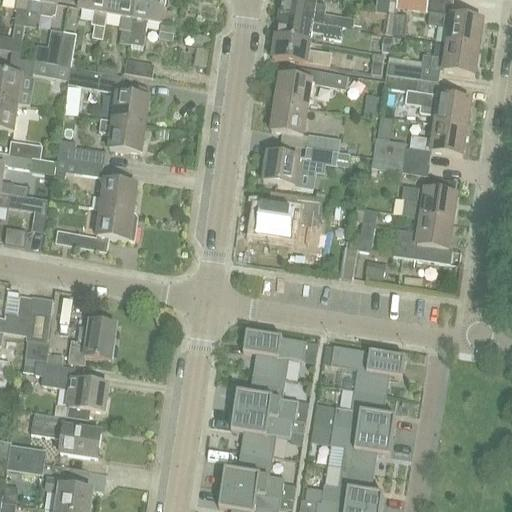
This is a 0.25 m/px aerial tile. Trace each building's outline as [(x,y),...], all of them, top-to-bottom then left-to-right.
[(26,29),(30,0),(8,0),(17,1),(14,14),(17,14),(14,27),(26,29)] [(55,19),(57,8),(58,0),(30,0),(26,29),(35,31),(38,18),(51,20),(55,19)] [(105,30),(110,0),(81,0),(80,12),(94,15),(92,27),(95,28),(92,41),(103,43),(105,30)] [(130,47),(137,0),(110,0),(105,30),(108,30),(110,17),(121,19),(119,32),(122,32),(119,46),(130,47)] [(143,53),(148,24),(162,26),(165,0),(137,0),(130,47),(131,48),(131,52),(143,53)] [(287,0),(282,0),(279,20),(314,25),(342,31),(353,32),(354,21),(324,16),(325,7),(317,6),(317,5),(287,0)] [(397,0),(377,0),(375,15),(386,17),(395,18),(397,0)] [(398,0),(396,11),(427,15),(429,1),(424,0),(398,0)] [(431,14),(431,16),(429,27),(449,30),(447,44),(480,49),(484,23),(431,14)] [(393,38),(395,18),(386,17),(382,37),(393,38)] [(279,20),(276,38),(311,44),(313,34),(325,36),(325,39),(341,42),(342,31),(314,25),(279,20)] [(58,63),(63,35),(51,33),(47,61),(58,63)] [(160,34),(159,42),(173,45),(174,37),(160,34)] [(57,70),(71,72),(77,38),(63,35),(58,63),(57,70)] [(0,52),(20,56),(23,43),(0,38),(0,52)] [(308,64),(307,66),(330,70),(332,57),(309,54),(311,44),(276,38),(273,58),(308,64)] [(475,78),(480,49),(447,44),(444,60),(424,57),(423,66),(421,66),(420,66),(418,67),(417,70),(389,65),(387,77),(420,82),(422,70),(475,78)] [(382,79),(385,58),(374,57),(371,77),(382,79)] [(58,63),(47,61),(46,66),(35,64),(35,66),(57,70),(58,63)] [(152,82),(153,80),(155,68),(127,63),(124,77),(152,82)] [(0,65),(0,105),(18,108),(22,81),(10,79),(11,67),(0,65)] [(71,72),(57,70),(35,66),(33,77),(69,84),(71,72)] [(125,80),(90,74),(87,91),(122,97),(125,80)] [(346,93),(347,91),(349,80),(318,74),(315,87),(346,93)] [(276,106),(307,110),(312,82),(280,77),(276,106)] [(419,117),(435,119),(434,126),(468,131),(472,104),(418,95),(420,82),(387,77),(385,91),(408,95),(406,108),(421,110),(419,117)] [(132,91),(130,100),(117,98),(114,125),(145,130),(149,102),(147,102),(148,93),(132,91)] [(18,108),(0,105),(0,133),(13,135),(18,108)] [(307,110),(276,106),(271,134),(303,139),(307,110)] [(99,135),(112,137),(110,154),(141,158),(145,130),(114,125),(101,123),(99,135)] [(464,159),(468,131),(434,126),(432,140),(412,137),(410,150),(464,159)] [(309,139),(307,150),(339,155),(341,143),(309,139)] [(376,142),(374,158),(405,162),(406,150),(407,147),(376,142)] [(60,143),(57,162),(104,169),(105,154),(76,150),(76,145),(60,143)] [(34,161),(41,162),(43,149),(11,144),(9,158),(34,162),(34,161)] [(337,169),(337,168),(339,156),(339,155),(307,150),(305,164),(337,169)] [(299,161),(268,156),(263,184),(301,191),(304,174),(297,173),(299,161)] [(34,162),(9,158),(7,170),(30,173),(30,175),(54,178),(57,165),(41,162),(34,161),(34,162)] [(405,162),(374,158),(372,172),(403,176),(405,162)] [(104,169),(57,162),(55,181),(65,183),(66,175),(102,181),(104,169)] [(0,197),(50,205),(38,203),(38,202),(25,200),(26,191),(1,187),(4,169),(0,168),(0,197)] [(101,213),(133,217),(137,189),(105,185),(101,213)] [(420,219),(454,224),(458,197),(404,189),(402,201),(404,202),(402,216),(420,219)] [(50,205),(0,197),(0,209),(36,215),(33,234),(45,236),(50,205)] [(295,213),(259,208),(254,241),(307,249),(310,228),(318,229),(322,202),(297,198),(295,213)] [(133,217),(101,213),(98,241),(58,234),(56,247),(108,256),(109,243),(135,246),(137,230),(132,229),(133,217)] [(358,254),(371,256),(378,215),(365,213),(358,254)] [(449,253),(454,224),(420,219),(418,235),(398,232),(394,259),(431,265),(433,251),(449,253)] [(357,254),(344,251),(339,281),(352,283),(357,254)] [(433,251),(431,265),(452,268),(454,254),(449,253),(433,251)] [(384,268),(369,265),(365,278),(381,281),(384,268)] [(17,324),(0,321),(0,336),(3,337),(3,336),(27,340),(31,314),(32,301),(20,299),(17,324)] [(27,344),(25,362),(47,365),(47,363),(36,362),(38,346),(48,347),(52,317),(31,314),(27,340),(26,344),(27,344)] [(81,330),(78,345),(78,346),(72,345),(68,366),(84,368),(85,361),(112,365),(117,329),(90,325),(89,331),(81,330)] [(288,363),(303,366),(307,346),(247,336),(243,356),(257,358),(254,377),(253,377),(253,378),(286,383),(286,382),(284,382),(288,363)] [(331,369),(334,350),(326,349),(323,368),(331,369)] [(331,370),(359,375),(356,393),(355,393),(354,394),(387,399),(387,398),(386,398),(389,379),(402,381),(406,362),(334,350),(331,369),(331,370)] [(34,377),(43,379),(45,368),(46,368),(47,365),(25,362),(23,375),(34,377)] [(0,376),(8,378),(10,365),(0,363),(0,376)] [(76,373),(75,372),(60,370),(46,368),(45,368),(43,379),(41,389),(72,394),(69,411),(67,421),(90,424),(91,415),(104,417),(108,389),(74,384),(76,373)] [(281,402),(284,383),(285,383),(286,383),(253,378),(254,379),(251,397),(237,395),(234,414),(296,424),(299,411),(300,405),(281,402)] [(354,394),(354,395),(356,395),(353,414),(336,411),(333,430),(393,440),(396,421),(382,418),(385,400),(387,400),(387,399),(354,394)] [(296,424),(305,426),(309,407),(300,405),(299,411),(296,424)] [(273,460),(272,460),(275,441),(291,443),(292,436),(304,438),(305,426),(296,424),(234,414),(231,433),(245,436),(242,455),(241,454),(241,455),(273,460)] [(31,436),(46,439),(63,441),(60,458),(97,464),(101,438),(64,432),(65,426),(34,421),(31,436)] [(311,446),(330,449),(333,430),(314,427),(311,446)] [(374,476),(373,476),(376,457),(390,459),(393,440),(333,430),(330,449),(346,452),(343,471),(342,471),(374,476)] [(0,443),(0,457),(9,459),(11,449),(12,446),(0,443)] [(9,459),(9,462),(45,468),(47,455),(11,449),(9,459)] [(269,480),(272,461),(273,461),(273,460),(241,455),(240,456),(242,456),(239,475),(225,473),(222,492),(282,501),(290,503),(293,503),(295,489),(284,488),(285,482),(269,480)] [(0,468),(8,470),(9,462),(9,459),(0,457),(0,468)] [(9,462),(8,470),(7,474),(43,479),(45,468),(9,462)] [(340,491),(324,489),(323,495),(321,507),(349,511),(381,511),(384,498),(370,496),(373,477),(374,477),(374,476),(342,471),(342,472),(343,472),(340,491)] [(59,495),(56,511),(89,511),(93,493),(74,490),(75,487),(49,482),(47,493),(59,495)] [(280,511),(282,501),(222,492),(219,511),(226,511),(280,511)] [(317,506),(321,507),(323,495),(308,492),(306,505),(317,507),(317,506)] [(282,501),(280,511),(281,511),(288,511),(290,503),(282,501)]
